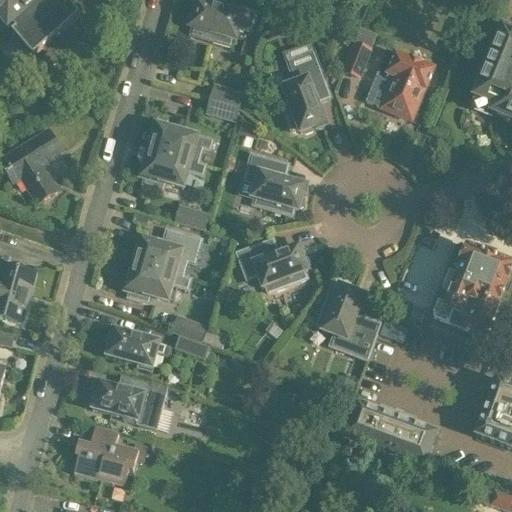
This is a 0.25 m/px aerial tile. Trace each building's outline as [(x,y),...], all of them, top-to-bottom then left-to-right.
[(0,0),(0,20),(8,29),(12,26),(16,30),(12,34),(18,41),(18,40),(24,47),(24,48),(33,58),(56,38),(58,36),(60,34),(59,34),(63,31),(80,17),(65,0),(0,0)] [(191,37),(230,48),(232,41),(235,42),(239,30),(251,33),(256,14),(233,7),(231,13),(196,3),(193,15),(190,17),(188,23),(190,27),(189,29),(193,30),(191,37)] [(511,123),(511,35),(503,32),(471,110),(494,120),(495,116),(511,123)] [(245,44),(240,58),(253,62),(258,48),(245,44)] [(343,73),(359,80),(370,52),(354,46),(343,73)] [(44,72),(57,60),(50,53),(37,65),(44,72)] [(379,73),(366,104),(382,110),(382,111),(411,123),(424,91),(425,91),(433,72),(386,53),(378,73),(379,73)] [(284,92),(277,95),(292,133),(299,131),(300,135),(302,134),(305,135),(312,133),(313,129),(325,125),(317,105),(331,100),(315,57),(288,67),(295,85),(283,89),(284,92)] [(214,88),(210,102),(239,110),(243,96),(214,88)] [(210,102),(206,116),(235,124),(239,110),(210,102)] [(259,129),(242,124),(239,135),(255,141),(259,129)] [(150,148),(149,152),(198,166),(203,150),(210,152),(213,142),(156,126),(153,136),(150,139),(148,145),(150,148)] [(0,162),(0,165),(12,186),(21,180),(38,206),(57,194),(41,169),(63,155),(48,132),(0,162)] [(198,166),(149,152),(142,178),(145,179),(144,186),(163,192),(166,185),(183,190),(188,174),(203,178),(205,168),(198,166)] [(253,207),(292,219),(294,212),(298,213),(298,211),(302,209),(304,202),(302,199),(305,187),(284,181),(288,167),(251,157),(244,184),(255,187),(252,199),(255,200),(253,207)] [(175,224),(204,233),(208,217),(180,209),(175,224)] [(134,221),(146,225),(148,217),(136,214),(134,221)] [(135,262),(134,266),(183,279),(187,264),(195,266),(201,242),(167,233),(163,246),(141,241),(138,250),(134,252),(133,259),(135,262)] [(307,271),(308,267),(306,261),(302,259),(298,248),(278,256),(273,242),(237,256),(247,282),(258,278),(263,290),(266,289),(268,295),(307,281),(304,274),(307,273),(307,271)] [(461,269),(457,280),(449,277),(443,294),(450,297),(445,309),(438,306),(433,319),(485,340),(497,310),(509,315),(511,307),(511,268),(496,261),(496,260),(486,256),(485,257),(461,248),(455,250),(451,261),(454,267),(461,269)] [(190,282),(183,279),(134,266),(126,292),(130,293),(128,300),(148,306),(150,299),(168,304),(173,287),(187,292),(190,282)] [(0,320),(22,326),(36,277),(1,267),(0,271),(0,320)] [(330,348),(356,358),(367,363),(381,326),(356,317),(363,297),(352,293),(351,289),(344,287),(341,289),(339,288),(337,291),(331,289),(316,327),(323,330),(322,333),(334,337),(330,348)] [(172,334),(200,344),(206,330),(178,319),(172,334)] [(378,337),(403,346),(409,330),(384,321),(378,337)] [(137,370),(152,374),(156,357),(168,360),(170,350),(159,346),(160,345),(114,332),(113,334),(110,333),(106,347),(109,347),(106,359),(138,368),(137,370)] [(207,332),(203,344),(222,350),(226,339),(207,332)] [(0,346),(11,350),(14,338),(0,334),(0,346)] [(175,352),(204,363),(209,350),(179,339),(175,352)] [(354,382),(336,375),(330,391),(349,398),(354,382)] [(99,385),(92,412),(124,421),(123,423),(157,432),(167,391),(130,381),(126,392),(99,385)] [(511,388),(496,382),(487,407),(487,406),(482,420),(475,438),(508,450),(507,451),(511,452),(511,388)] [(413,423),(414,421),(381,409),(381,411),(357,402),(344,435),(425,465),(437,432),(413,423)] [(75,458),(79,459),(74,476),(124,490),(129,473),(133,474),(138,454),(115,448),(118,436),(95,430),(91,447),(79,444),(75,458)] [(484,505),(503,511),(511,511),(511,499),(495,494),(494,498),(488,495),(484,505)]
